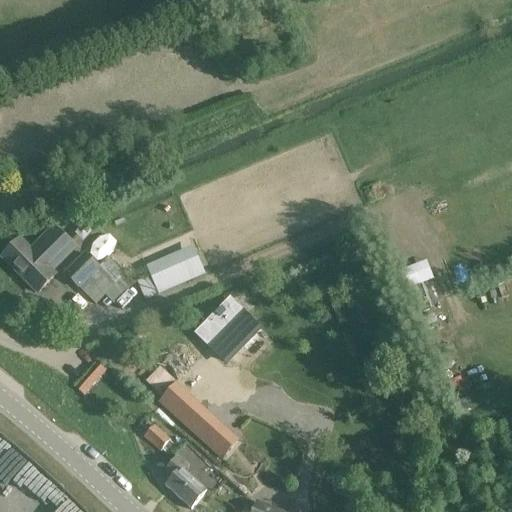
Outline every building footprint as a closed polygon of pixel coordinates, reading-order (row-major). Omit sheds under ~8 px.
[(1,259),(37,294),(55,276),(51,272),(74,249),(53,229),(30,251),(19,241),(1,259)] [(138,283),(146,301),(205,276),(193,247),(146,267),(150,277),(138,283)] [(462,256),(465,263),(479,257),(477,250),(462,256)] [(105,296),(116,307),(136,287),(124,275),(125,275),(108,258),(100,267),(86,253),(63,275),(79,290),(80,289),(96,305),(105,296)] [(401,290),(419,282),(412,264),(394,271),(401,290)] [(223,362),(258,327),(231,300),(196,335),(223,362)] [(160,404),(222,459),(238,442),(176,386),(160,404)] [(163,451),(170,457),(177,449),(169,442),(171,440),(154,426),(143,439),(160,454),(163,451)] [(227,468),(246,481),(256,467),(237,454),(227,468)] [(165,487),(192,510),(207,492),(185,473),(189,467),(178,457),(166,472),(173,478),(165,487)]
